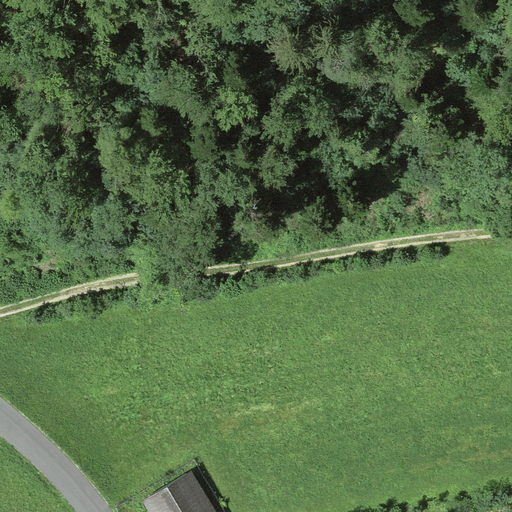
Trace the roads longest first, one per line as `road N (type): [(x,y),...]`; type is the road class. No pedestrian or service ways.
road 1 (track): [(511,230),(263,252),(0,311)]
road 2 (tertiary): [(0,417),(47,455),(94,511)]
